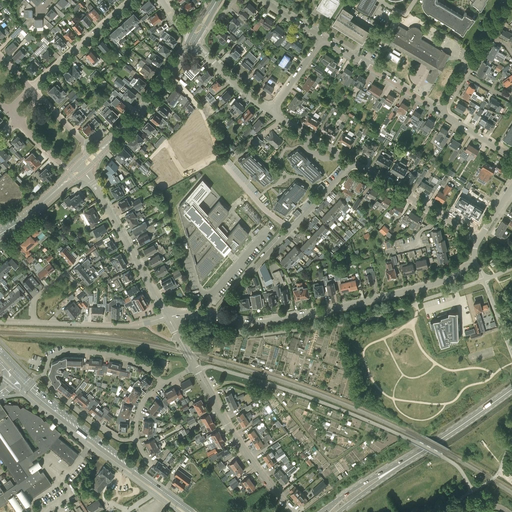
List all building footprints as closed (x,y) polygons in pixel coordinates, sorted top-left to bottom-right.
[(22,24),(26,27),(33,18),(34,18),(33,17),(33,18),(31,16),(31,9),(33,7),(25,0),(22,0),(21,2),(26,7),(24,9),(24,18),(26,19),(22,24)] [(58,0),(57,2),(55,5),(60,10),(65,5),(67,7),(70,3),(73,6),(76,3),(72,0),(58,0)] [(103,0),(102,0),(98,0),(96,2),(96,3),(98,5),(96,6),(100,10),(101,9),(104,12),(108,8),(107,6),(108,5),(103,0)] [(155,8),(153,6),(154,5),(149,0),(148,0),(142,6),(149,14),(155,8)] [(187,11),(194,6),(193,6),(198,2),(198,1),(199,0),(191,0),(190,1),(183,6),(184,6),(183,6),(186,11),(187,10),(187,11)] [(335,10),(341,0),(321,0),(316,9),(326,16),(330,19),(335,11),(335,10)] [(360,0),(359,2),(357,7),(368,14),(368,13),(371,15),(377,6),(373,4),(375,0),(360,0)] [(427,13),(428,14),(429,14),(431,13),(454,27),(455,25),(457,27),(455,29),(463,34),(467,29),(466,29),(468,26),(468,27),(474,19),(466,15),(467,14),(467,13),(466,13),(466,12),(465,12),(464,13),(464,14),(464,15),(462,17),(439,3),(438,4),(436,2),(435,2),(435,0),(423,0),(424,2),(422,2),(422,4),(423,5),(423,6),(423,7),(423,8),(424,9),(425,10),(426,11),(427,12),(427,13)] [(473,0),(474,0),(473,2),(472,2),(471,2),(471,3),(471,4),(471,5),(472,5),(473,5),(473,4),(481,9),(486,1),(485,1),(485,0),(473,0)] [(255,13),(253,12),(255,9),(249,3),(245,6),(241,10),(243,12),(242,13),(240,12),(238,14),(245,20),(248,16),(243,12),(245,10),(250,14),(252,16),(255,13)] [(97,17),(100,15),(93,8),(90,4),(87,7),(90,11),(88,13),(94,20),(95,19),(95,20),(98,17),(97,17)] [(51,8),(46,14),(44,16),(50,21),(57,13),(62,18),(65,15),(54,5),(51,9),(51,8)] [(370,32),(351,19),(354,14),(343,7),(333,23),(334,23),(360,40),(362,41),(363,42),(364,40),(365,41),(370,32)] [(134,25),(136,27),(138,29),(139,30),(141,29),(137,23),(140,21),(133,13),(128,18),(134,25)] [(150,23),(152,22),(154,25),(149,29),(152,32),(157,28),(155,25),(162,20),(156,13),(149,18),(150,19),(148,20),(150,23)] [(79,16),(79,18),(80,19),(80,20),(86,27),(87,26),(87,27),(90,25),(89,24),(92,22),(85,15),(83,14),(82,14),(79,16)] [(42,19),(35,19),(33,18),(26,27),(28,29),(32,25),(34,27),(43,26),(45,24),(50,29),(53,26),(44,17),(42,19)] [(231,23),(227,27),(230,30),(234,33),(238,29),(236,27),(239,23),(241,25),(244,22),(238,17),(236,20),(233,17),(229,21),(231,23)] [(134,25),(128,18),(123,22),(129,30),(134,25)] [(273,22),(266,18),(264,21),(262,21),(263,20),(260,18),(257,24),(260,25),(260,24),(265,28),(266,26),(269,28),(273,22)] [(78,34),(83,29),(77,22),(72,27),(78,34)] [(129,30),(123,22),(118,26),(125,34),(129,30)] [(156,30),(158,33),(168,26),(166,23),(156,30)] [(286,36),(283,34),(285,32),(280,28),(277,25),(271,32),(270,31),(266,36),(269,39),(271,37),(276,41),(274,43),(278,46),(286,36)] [(440,50),(441,50),(421,38),(421,37),(422,36),(422,35),(422,34),(422,33),(422,32),(421,31),(421,30),(420,29),(419,28),(418,27),(416,27),(415,26),(414,26),(413,27),(411,27),(410,27),(409,28),(408,29),(407,30),(398,25),(394,32),(395,32),(394,34),(391,33),(386,41),(389,43),(421,62),(428,66),(426,68),(428,69),(431,71),(430,72),(429,71),(429,72),(430,72),(426,79),(433,83),(439,73),(440,73),(445,64),(444,64),(447,60),(450,55),(443,51),(442,51),(440,50)] [(125,34),(118,26),(114,30),(120,38),(125,34)] [(10,36),(13,39),(22,30),(19,27),(10,36)] [(3,29),(1,31),(0,29),(0,41),(3,39),(2,38),(8,32),(5,28),(3,30),(3,29)] [(70,30),(63,35),(66,39),(67,38),(70,41),(74,38),(72,35),(74,34),(70,30)] [(115,42),(120,38),(114,30),(109,35),(115,42)] [(224,45),(226,42),(223,39),(226,36),(227,35),(226,34),(226,35),(220,30),(215,36),(219,39),(218,40),(218,41),(222,45),(224,45)] [(503,30),(499,35),(508,40),(510,42),(510,41),(511,41),(511,37),(510,36),(511,34),(508,32),(508,33),(503,30)] [(173,39),(174,38),(170,35),(167,33),(163,38),(166,40),(165,41),(172,46),(176,41),(173,39)] [(230,33),(228,36),(234,42),(236,39),(230,33)] [(57,34),(54,37),(56,40),(53,42),(59,50),(66,44),(59,36),(59,37),(57,34)] [(236,42),(239,45),(244,39),(241,36),(236,42)] [(303,46),(295,39),(293,42),(292,40),(291,42),(286,37),(281,44),(286,48),(289,44),(291,45),(299,52),(302,49),(301,48),(303,46)] [(15,40),(13,42),(13,41),(5,49),(9,54),(18,46),(17,46),(19,44),(15,40)] [(108,47),(108,46),(102,40),(96,45),(103,52),(103,51),(105,53),(110,49),(108,47)] [(166,56),(170,50),(163,45),(162,46),(159,44),(158,47),(160,49),(159,51),(166,56)] [(239,47),(237,45),(235,48),(229,53),(236,59),(243,52),(239,48),(239,47)] [(21,60),(20,59),(25,54),(27,51),(23,46),(22,48),(20,49),(20,48),(11,56),(16,62),(17,61),(18,63),(21,60)] [(45,51),(41,46),(33,52),(35,55),(36,56),(40,53),(41,55),(46,61),(53,55),(48,49),(45,51)] [(493,46),(490,51),(504,60),(506,56),(501,53),(500,53),(498,52),(499,49),(493,46)] [(96,58),(97,57),(91,50),(85,55),(91,62),(92,61),(94,64),(98,60),(96,58)] [(502,62),(504,60),(490,51),(487,57),(492,60),(494,57),(500,61),(502,62)] [(151,63),(153,61),(158,65),(163,59),(153,52),(151,55),(149,58),(148,57),(146,60),(151,63)] [(397,63),(400,58),(390,52),(387,57),(397,63)] [(249,61),(251,59),(250,58),(251,57),(250,56),(251,55),(249,53),(244,57),(246,59),(241,64),(244,67),(245,66),(249,70),(253,65),(249,61)] [(328,63),(326,66),(327,66),(332,58),(331,58),(332,56),(329,55),(329,56),(324,53),(323,55),(324,56),(322,59),(321,58),(320,61),(322,63),(324,62),(324,61),(328,63)] [(266,74),(260,68),(262,65),(263,66),(270,59),(266,55),(260,63),(256,67),(258,70),(257,71),(257,70),(253,75),(259,81),(263,76),(266,74)] [(86,65),(88,63),(83,57),(80,60),(86,65)] [(149,78),(154,71),(147,65),(149,63),(142,57),(140,60),(145,64),(139,71),(143,74),(144,74),(149,78)] [(285,57),(280,63),(282,64),(288,68),(293,61),(288,58),(287,59),(285,57)] [(339,63),(332,58),(327,66),(333,70),(330,74),(334,77),(338,71),(334,68),(337,64),(337,65),(339,63)] [(31,75),(38,69),(32,62),(25,69),(31,75)] [(188,67),(187,67),(185,71),(192,78),(199,72),(197,70),(201,67),(196,62),(190,68),(189,67),(188,67)] [(493,72),(490,70),(492,67),(483,62),(480,68),(491,75),(493,72)] [(133,70),(128,66),(125,64),(122,67),(130,73),(132,70),(133,70)] [(321,74),(324,69),(317,64),(314,70),(321,74)] [(73,65),(68,70),(75,78),(77,76),(78,77),(81,75),(79,73),(81,71),(77,67),(76,68),(73,65)] [(509,65),(502,70),(511,83),(511,82),(511,74),(511,75),(509,73),(508,73),(506,71),(510,68),(509,65)] [(343,74),(345,75),(345,74),(346,75),(344,77),(347,79),(344,83),(348,86),(352,79),(349,77),(352,72),(346,68),(343,73),(343,74)] [(493,76),(491,75),(480,68),(477,74),(485,79),(487,75),(492,78),(493,76)] [(73,79),(75,78),(68,70),(63,74),(66,77),(65,78),(70,84),(74,81),(73,79)] [(506,87),(511,83),(502,70),(503,71),(501,72),(504,76),(503,77),(505,79),(502,81),(503,82),(502,84),(504,87),(506,86),(506,87)] [(212,76),(207,71),(201,77),(199,75),(196,78),(202,84),(203,83),(205,81),(206,82),(209,80),(208,79),(212,76)] [(306,81),(312,85),(315,81),(318,83),(321,79),(322,80),(324,77),(319,74),(315,81),(309,77),(306,81)] [(364,85),(362,85),(366,79),(360,75),(356,81),(361,84),(359,87),(362,89),(364,85)] [(114,82),(121,88),(125,83),(118,77),(114,82)] [(145,83),(138,77),(137,78),(136,78),(133,77),(130,82),(131,83),(130,83),(139,90),(140,89),(141,90),(142,88),(142,87),(145,83)] [(274,88),(270,85),(271,83),(272,82),(269,79),(268,81),(266,83),(262,88),(270,94),(272,90),(274,88)] [(221,86),(216,81),(211,86),(208,89),(211,92),(213,94),(216,91),(221,86)] [(302,87),(308,91),(312,85),(306,81),(302,87)] [(372,83),(370,86),(368,89),(366,92),(369,94),(367,97),(370,99),(377,87),(372,83)] [(48,92),(52,97),(59,90),(58,89),(59,87),(57,84),(55,86),(54,85),(48,92)] [(469,85),(466,90),(472,94),(474,95),(477,97),(483,101),(483,100),(484,99),(475,93),(476,93),(473,91),(475,88),(469,85)] [(122,88),(125,91),(123,95),(130,100),(130,101),(131,101),(131,100),(132,100),(133,99),(133,98),(135,95),(134,95),(127,89),(124,86),(122,88)] [(383,90),(377,87),(370,99),(372,95),(378,99),(381,95),(380,94),(383,90)] [(169,101),(167,103),(170,106),(171,107),(174,104),(173,103),(176,99),(183,104),(181,107),(188,112),(186,115),(189,116),(194,109),(191,107),(192,106),(189,104),(190,102),(187,100),(188,99),(174,89),(166,100),(169,101)] [(354,100),(357,101),(363,91),(361,89),(354,100)] [(62,101),(66,97),(64,95),(65,94),(62,90),(61,92),(59,90),(52,97),(58,102),(61,99),(62,101)] [(67,96),(70,99),(76,93),(73,90),(68,94),(68,95),(67,96)] [(470,96),(473,98),(474,95),(472,94),(466,90),(462,96),(466,98),(468,100),(470,96)] [(226,100),(226,101),(232,96),(226,91),(221,96),(223,98),(221,101),(223,103),(226,100)] [(366,93),(363,91),(357,101),(360,103),(366,93)] [(116,97),(110,103),(115,107),(116,106),(118,108),(121,111),(122,110),(123,111),(124,109),(126,106),(122,102),(125,99),(117,92),(114,96),(116,97)] [(76,93),(70,99),(72,102),(73,101),(75,99),(78,96),(76,93)] [(381,99),(380,101),(375,110),(378,111),(379,109),(380,109),(384,103),(391,107),(396,98),(388,94),(384,101),(381,99)] [(296,96),(292,101),(298,105),(302,108),(304,109),(307,111),(308,112),(309,112),(311,110),(306,107),(306,108),(302,105),(304,102),(306,103),(308,101),(307,100),(302,97),(299,95),(298,97),(296,96)] [(216,101),(214,97),(209,101),(208,101),(208,102),(211,105),(216,101)] [(499,112),(502,107),(498,105),(500,103),(494,100),(495,99),(491,97),(488,103),(486,107),(489,108),(491,104),(497,108),(496,110),(499,112)] [(236,99),(230,106),(235,110),(240,103),(238,102),(238,101),(237,99),(236,100),(236,99)] [(72,102),(70,104),(70,103),(63,110),(68,114),(77,106),(73,101),(72,102)] [(292,101),(288,106),(294,110),(298,113),(302,108),(298,105),(292,101)] [(408,106),(402,102),(399,107),(395,105),(388,117),(392,120),(396,114),(396,113),(397,111),(405,116),(407,112),(405,111),(408,106)] [(235,110),(233,112),(235,113),(235,114),(237,112),(239,114),(245,107),(244,107),(244,106),(243,105),(242,105),(240,103),(235,110)] [(465,111),(467,108),(465,107),(466,107),(458,103),(455,108),(462,113),(464,110),(465,111)] [(105,112),(102,114),(105,117),(111,123),(111,122),(112,122),(114,120),(114,119),(117,116),(107,105),(106,107),(103,110),(105,112)] [(162,106),(157,111),(164,116),(166,114),(168,117),(171,114),(168,111),(169,111),(166,108),(166,109),(162,106)] [(96,110),(94,108),(86,116),(89,119),(93,114),(92,114),(96,110)] [(79,109),(71,117),(74,120),(74,121),(78,124),(84,118),(86,116),(79,109)] [(246,113),(245,112),(242,116),(234,125),(237,128),(243,120),(246,123),(248,120),(254,115),(248,110),(246,113)] [(412,116),(410,119),(412,120),(411,122),(418,126),(421,121),(418,119),(421,114),(415,110),(412,116)] [(307,119),(305,123),(312,127),(319,115),(315,112),(312,117),(309,116),(308,115),(309,115),(308,114),(309,112),(304,117),(307,119)] [(175,113),(172,115),(179,122),(181,119),(175,113)] [(161,120),(155,114),(152,117),(152,116),(150,118),(151,119),(150,119),(156,125),(158,123),(161,125),(163,122),(161,120)] [(491,114),(487,120),(484,126),(489,130),(490,128),(492,129),(494,125),(496,122),(492,119),(494,116),(491,114)] [(316,129),(320,122),(317,120),(320,115),(319,115),(312,127),(316,129)] [(405,125),(410,117),(407,116),(400,127),(405,130),(407,127),(405,125)] [(478,123),(484,126),(487,120),(482,117),(478,123)] [(96,120),(94,118),(91,121),(88,124),(87,124),(82,129),(84,131),(83,131),(86,134),(88,135),(91,133),(92,134),(95,132),(93,129),(99,124),(96,121),(96,120)] [(428,118),(426,122),(423,120),(417,129),(419,131),(422,126),(429,131),(435,122),(434,122),(435,122),(432,120),(431,120),(428,118)] [(258,129),(259,129),(264,124),(259,119),(252,127),(256,131),(258,129)] [(154,134),(157,131),(148,122),(146,124),(145,124),(143,126),(143,127),(142,128),(143,128),(141,130),(143,132),(145,131),(149,134),(151,131),(154,134)] [(324,133),(328,135),(332,129),(327,126),(329,124),(327,122),(325,125),(321,130),(324,132),(324,133)] [(511,144),(511,142),(511,124),(503,138),(511,144)] [(245,132),(243,134),(246,136),(252,129),(249,127),(248,128),(245,132)] [(442,127),(438,132),(443,135),(439,141),(441,142),(438,145),(443,148),(449,138),(445,136),(448,131),(442,127)] [(334,131),(332,129),(328,135),(331,137),(332,136),(334,138),(338,132),(337,132),(339,129),(336,128),(334,131)] [(391,140),(394,135),(390,133),(390,134),(387,132),(386,132),(383,129),(381,128),(378,133),(384,137),(384,136),(391,140)] [(339,141),(343,143),(350,131),(349,130),(346,135),(343,133),(339,141)] [(282,141),(271,131),(264,138),(275,148),(282,141)] [(354,133),(350,131),(343,143),(350,147),(354,140),(351,138),(354,133)] [(137,134),(132,139),(139,146),(141,144),(141,143),(143,140),(137,134)] [(203,145),(205,150),(212,146),(205,134),(199,138),(196,139),(200,146),(203,145)] [(386,138),(378,134),(376,137),(378,139),(377,140),(380,142),(381,140),(383,142),(386,138)] [(18,149),(24,143),(17,136),(11,141),(15,146),(13,147),(16,150),(18,148),(18,149)] [(263,141),(257,136),(252,142),(257,147),(263,141)] [(194,144),(189,147),(195,157),(201,154),(198,149),(201,147),(200,146),(196,139),(195,138),(192,140),(194,144)] [(454,149),(449,157),(450,158),(449,160),(450,160),(449,162),(453,164),(461,150),(461,149),(459,148),(462,143),(458,141),(457,141),(452,138),(448,145),(454,149)] [(137,148),(139,146),(132,139),(128,143),(134,150),(136,147),(137,148)] [(373,143),(371,146),(365,143),(363,147),(365,148),(363,151),(372,156),(373,155),(376,151),(375,151),(378,146),(373,143)] [(466,155),(467,152),(470,154),(474,147),(469,144),(464,150),(465,151),(464,153),(466,155)] [(139,150),(142,153),(144,151),(147,148),(144,145),(141,148),(139,150)] [(177,153),(183,164),(190,161),(187,156),(189,154),(184,146),(181,147),(183,150),(177,153)] [(475,157),(479,150),(474,147),(470,154),(472,155),(471,158),(473,159),(474,157),(475,157)] [(8,155),(2,148),(0,149),(0,159),(1,161),(8,155)] [(130,156),(123,148),(117,154),(118,155),(116,157),(118,159),(120,157),(124,161),(127,158),(129,161),(132,158),(130,156)] [(298,149),(287,157),(291,164),(294,162),(296,164),(297,165),(295,168),(312,183),(313,182),(324,175),(319,168),(310,161),(307,158),(298,149)] [(392,161),(389,159),(391,157),(393,153),(392,153),(393,152),(391,150),(390,151),(388,155),(386,157),(381,165),(387,169),(392,161)] [(16,152),(14,154),(19,160),(22,157),(16,152)] [(249,152),(237,160),(242,167),(250,175),(251,174),(254,178),(263,186),(274,178),(269,171),(267,173),(264,170),(266,168),(249,152)] [(25,164),(23,166),(25,168),(36,158),(32,153),(24,160),(27,162),(25,164)] [(376,162),(381,165),(386,157),(380,154),(376,162)] [(33,170),(41,163),(36,158),(25,168),(27,170),(29,168),(29,169),(31,167),(33,170)] [(494,159),(491,165),(493,166),(493,167),(495,168),(505,174),(506,172),(507,173),(509,170),(508,169),(508,167),(503,164),(504,163),(500,161),(499,162),(494,159)] [(110,161),(105,166),(109,170),(105,173),(108,178),(111,183),(117,180),(113,172),(118,167),(111,160),(110,161)] [(5,161),(1,165),(5,169),(9,165),(5,161)] [(172,172),(174,170),(174,169),(175,169),(172,164),(171,165),(169,161),(163,164),(168,173),(165,175),(167,179),(174,175),(172,172)] [(481,168),(479,168),(478,170),(479,171),(479,172),(477,171),(475,175),(486,181),(490,174),(491,175),(495,168),(493,167),(493,166),(491,165),(485,161),(485,162),(483,161),(481,166),(482,166),(481,168)] [(138,167),(143,173),(148,168),(142,163),(138,167)] [(395,163),(391,171),(396,174),(401,166),(395,163)] [(402,178),(407,170),(401,166),(396,174),(402,178)] [(428,169),(425,167),(420,176),(423,178),(428,169)] [(50,172),(49,170),(48,170),(46,168),(40,173),(37,171),(34,174),(39,179),(41,177),(43,180),(46,178),(47,180),(50,177),(48,175),(51,173),(50,173),(50,172)] [(414,170),(412,173),(410,173),(409,175),(409,176),(407,181),(410,182),(410,183),(411,184),(412,184),(413,184),(417,177),(416,176),(417,172),(414,170)] [(0,200),(9,210),(27,193),(6,171),(0,177),(0,200)] [(442,180),(441,181),(440,184),(443,186),(449,175),(446,173),(442,180)] [(348,196),(347,196),(351,191),(350,191),(355,183),(354,184),(353,182),(355,179),(353,178),(354,177),(351,175),(350,176),(344,185),(348,188),(347,188),(347,189),(345,188),(340,196),(345,200),(348,196)] [(418,187),(423,190),(432,176),(431,175),(428,181),(426,180),(424,182),(422,181),(418,187)] [(434,177),(432,176),(423,190),(429,194),(434,186),(434,185),(435,183),(433,182),(434,180),(432,179),(434,177)] [(202,179),(178,207),(189,247),(200,282),(224,253),(221,249),(224,247),(226,245),(233,252),(248,234),(238,223),(227,236),(225,234),(227,231),(222,225),(220,228),(217,225),(229,212),(219,200),(207,214),(198,203),(211,188),(202,179)] [(277,201),(272,209),(284,215),(293,206),(295,202),(296,203),(304,194),(306,190),(308,187),(295,180),(295,181),(283,194),(280,197),(282,199),(279,203),(277,201)] [(366,185),(365,185),(365,184),(363,183),(363,182),(363,181),(361,180),(361,181),(360,181),(356,188),(357,189),(356,191),(359,193),(360,191),(361,191),(363,188),(364,187),(366,185)] [(124,188),(122,184),(111,190),(114,195),(116,198),(125,193),(123,189),(124,188)] [(439,191),(435,197),(443,202),(447,195),(452,187),(447,184),(442,192),(439,191)] [(375,191),(372,189),(368,194),(367,193),(364,198),(369,201),(370,198),(374,200),(378,193),(377,192),(378,192),(376,190),(375,191)] [(68,196),(63,201),(69,207),(73,204),(76,207),(77,206),(79,208),(82,206),(80,204),(84,200),(83,199),(83,198),(83,197),(82,197),(82,196),(81,196),(80,196),(78,194),(76,196),(76,195),(71,199),(68,196)] [(377,200),(372,205),(373,206),(372,207),(374,209),(375,209),(376,210),(379,206),(382,207),(383,207),(387,209),(392,200),(390,199),(385,196),(381,202),(377,200)] [(460,196),(455,205),(462,210),(461,212),(470,217),(471,215),(478,219),(484,210),(475,204),(469,201),(460,196)] [(354,204),(353,207),(356,210),(358,206),(362,199),(358,197),(354,204)] [(132,204),(134,207),(141,203),(139,198),(132,202),(131,200),(128,202),(126,199),(118,203),(122,210),(126,208),(127,208),(130,207),(129,206),(132,204)] [(340,199),(337,203),(346,212),(350,208),(348,206),(349,204),(341,198),(340,199)] [(141,203),(134,207),(136,211),(143,207),(142,206),(145,205),(143,202),(142,203),(141,203)] [(247,214),(256,224),(261,219),(252,208),(246,202),(241,207),(247,214)] [(346,212),(337,203),(333,207),(338,212),(342,208),(346,212)] [(400,214),(404,207),(400,205),(396,203),(392,209),(391,208),(389,212),(392,214),(394,211),(400,214)] [(338,212),(333,207),(329,210),(335,216),(338,212)] [(94,211),(93,211),(92,208),(84,212),(90,224),(89,225),(91,228),(98,225),(96,222),(99,220),(94,211)] [(335,216),(329,210),(325,214),(331,220),(335,216)] [(135,211),(125,216),(127,221),(141,214),(140,212),(136,214),(135,211)] [(406,226),(409,221),(411,222),(416,215),(411,212),(409,216),(406,215),(401,223),(406,226)] [(141,214),(127,221),(131,227),(138,222),(136,218),(138,218),(138,219),(144,216),(143,213),(141,214)] [(327,224),(331,220),(325,214),(321,218),(327,224)] [(416,215),(411,222),(409,226),(414,229),(414,228),(417,230),(421,223),(418,222),(420,218),(416,215)] [(364,225),(368,221),(362,216),(358,220),(364,225)] [(426,227),(429,221),(424,219),(421,224),(426,227)] [(502,220),(498,227),(504,230),(508,224),(502,220)] [(132,229),(135,235),(146,229),(145,226),(146,224),(145,221),(142,223),(132,229)] [(312,228),(314,226),(317,230),(319,228),(315,223),(313,221),(311,222),(310,221),(308,224),(312,228)] [(154,226),(157,224),(156,222),(153,224),(146,227),(148,230),(154,226)] [(106,230),(103,224),(93,230),(96,236),(99,234),(106,230)] [(323,224),(319,228),(320,228),(325,233),(329,229),(323,224)] [(383,234),(388,229),(384,225),(379,230),(383,234)] [(51,235),(54,231),(48,226),(44,230),(51,235)] [(432,237),(442,235),(439,226),(438,226),(433,227),(434,231),(431,232),(432,237)] [(503,232),(504,230),(498,227),(495,233),(499,236),(499,237),(505,241),(508,235),(503,232)] [(325,233),(320,228),(319,228),(317,230),(316,232),(321,237),(324,239),(327,235),(325,233)] [(29,235),(30,236),(24,241),(23,241),(21,242),(21,243),(21,244),(24,248),(21,251),(26,257),(29,254),(27,251),(38,241),(34,237),(38,233),(35,230),(29,235)] [(321,237),(316,232),(312,236),(318,241),(321,237)] [(140,245),(151,239),(147,233),(137,239),(140,245)] [(318,241),(312,236),(308,239),(316,247),(314,245),(318,241)] [(316,247),(308,239),(305,243),(313,251),(315,253),(316,252),(314,249),(316,247)] [(115,245),(114,245),(111,240),(106,243),(109,248),(107,249),(109,253),(117,249),(115,245)] [(385,241),(386,248),(393,246),(392,240),(385,241)] [(301,247),(304,251),(306,253),(309,255),(313,251),(305,243),(301,247)] [(156,249),(157,249),(158,252),(163,249),(162,246),(161,247),(160,244),(156,246),(155,247),(154,244),(143,250),(146,255),(157,250),(156,249)] [(84,252),(87,255),(96,248),(93,245),(84,252)] [(436,252),(436,253),(445,251),(447,250),(446,245),(436,247),(438,252),(436,252)] [(301,251),(295,246),(292,250),(299,257),(301,259),(305,255),(301,251)] [(60,252),(65,258),(71,253),(69,251),(71,249),(69,247),(66,249),(65,247),(63,249),(61,247),(58,249),(60,252)] [(165,252),(163,249),(158,252),(159,254),(152,257),(153,258),(149,260),(152,266),(162,260),(160,257),(161,257),(160,255),(165,252)] [(299,257),(292,250),(288,254),(296,261),(299,257)] [(72,255),(71,253),(65,258),(70,264),(71,263),(76,259),(74,258),(77,256),(74,253),(72,255)] [(113,258),(110,259),(113,265),(116,264),(123,260),(119,253),(112,257),(113,258)] [(48,274),(55,269),(48,262),(51,260),(54,258),(51,254),(45,259),(48,262),(44,264),(42,266),(48,274)] [(296,261),(288,254),(284,258),(290,263),(292,265),(296,261)] [(391,256),(392,260),(386,262),(387,266),(388,269),(386,270),(388,279),(392,278),(396,277),(394,268),(393,264),(397,263),(395,255),(391,256)] [(0,266),(5,272),(12,267),(14,269),(18,266),(11,258),(8,261),(7,260),(0,266)] [(286,267),(290,263),(284,258),(280,262),(286,267)] [(79,263),(73,268),(77,273),(85,266),(87,265),(87,264),(90,261),(88,259),(83,263),(81,265),(79,263)] [(116,264),(113,265),(117,271),(119,270),(126,266),(123,260),(116,264)] [(265,281),(271,279),(265,263),(260,268),(265,281)] [(404,275),(410,273),(407,265),(407,263),(400,265),(400,267),(402,266),(404,275)] [(42,266),(41,265),(36,269),(37,270),(36,272),(42,280),(48,274),(42,266)] [(89,267),(87,265),(85,266),(77,273),(81,277),(86,272),(89,270),(91,269),(89,267)] [(167,271),(166,269),(164,265),(158,268),(158,269),(155,271),(158,276),(167,271)] [(86,272),(81,277),(84,281),(92,274),(96,271),(96,270),(93,267),(91,269),(89,270),(86,272)] [(84,281),(87,285),(93,280),(97,277),(97,276),(105,270),(103,267),(97,272),(96,271),(92,274),(84,281)] [(376,278),(374,270),(373,271),(373,268),(366,270),(367,275),(365,275),(367,285),(374,283),(373,279),(376,278)] [(178,269),(172,273),(175,278),(181,275),(178,269)] [(275,278),(272,279),(275,285),(276,285),(277,291),(278,295),(281,294),(282,303),(289,302),(288,298),(289,297),(288,293),(287,293),(286,290),(281,291),(280,283),(284,282),(279,270),(272,273),(275,278)] [(127,281),(133,278),(129,271),(122,275),(124,277),(121,278),(124,283),(126,282),(127,281)] [(120,277),(119,274),(112,278),(118,291),(124,288),(118,278),(120,277)] [(38,283),(31,275),(28,279),(22,283),(29,291),(35,286),(38,283)] [(349,281),(348,277),(347,277),(350,290),(358,288),(356,280),(355,275),(352,276),(353,280),(349,281)] [(256,276),(253,278),(255,284),(256,287),(249,289),(250,292),(261,288),(260,284),(259,284),(256,276)] [(172,277),(161,282),(163,286),(165,289),(169,286),(170,286),(171,289),(177,286),(174,280),(172,277)] [(342,291),(350,290),(347,277),(340,279),(340,283),(342,291)] [(333,279),(328,280),(327,280),(327,281),(326,281),(329,293),(336,292),(334,282),(333,283),(333,279)] [(303,288),(302,282),(300,283),(302,298),(305,298),(309,297),(307,288),(303,288)] [(294,290),(296,299),(302,298),(300,283),(297,283),(297,287),(293,287),(294,290)] [(313,284),(314,291),(315,290),(316,296),(324,294),(322,285),(319,286),(319,283),(313,284)] [(136,285),(136,284),(127,289),(125,290),(128,296),(139,290),(137,287),(138,286),(137,285),(136,285)] [(12,291),(11,292),(17,300),(23,295),(21,293),(24,291),(18,285),(16,287),(12,291)] [(79,300),(86,294),(84,291),(83,292),(77,297),(79,300)] [(4,297),(11,306),(17,300),(11,292),(8,294),(8,295),(5,297),(4,297)] [(274,295),(273,292),(264,294),(266,301),(269,300),(270,305),(276,304),(275,299),(276,299),(275,295),(274,295)] [(142,293),(131,300),(126,302),(124,304),(126,308),(129,306),(130,308),(145,299),(142,293)] [(251,296),(252,301),(253,308),(257,307),(262,306),(264,306),(263,298),(261,299),(260,294),(251,296)] [(106,308),(106,303),(106,296),(103,296),(103,298),(103,304),(97,304),(97,307),(97,316),(102,316),(103,308),(106,308)] [(250,307),(249,301),(252,301),(251,296),(248,297),(248,298),(240,300),(241,305),(238,306),(238,308),(241,308),(241,309),(250,307)] [(4,297),(0,300),(0,304),(6,311),(11,306),(4,297)] [(106,308),(106,310),(111,311),(111,317),(116,317),(116,299),(113,299),(108,303),(106,303),(106,308)] [(119,300),(116,299),(116,317),(120,317),(120,311),(122,311),(122,307),(120,307),(120,304),(124,304),(126,302),(124,299),(123,299),(119,299),(119,300)] [(133,313),(148,304),(145,299),(130,308),(133,313)] [(64,309),(66,312),(68,314),(77,306),(73,302),(66,308),(64,309)] [(474,309),(477,319),(481,318),(479,312),(482,311),(480,302),(474,304),(475,309),(474,309)] [(81,311),(77,306),(68,314),(71,319),(81,311)] [(438,319),(430,321),(433,328),(436,328),(441,346),(450,344),(449,342),(451,342),(451,339),(459,339),(458,312),(449,312),(449,315),(448,315),(447,313),(437,316),(438,319)] [(48,373),(55,386),(55,387),(60,381),(60,380),(58,378),(57,378),(55,374),(56,373),(57,373),(57,372),(61,374),(61,375),(63,376),(65,373),(65,370),(63,370),(62,371),(60,370),(61,368),(57,367),(58,367),(62,365),(62,366),(65,365),(66,357),(65,357),(51,363),(48,373)] [(82,363),(82,357),(77,357),(76,365),(76,367),(82,368),(82,369),(85,370),(85,363),(82,363)] [(95,359),(89,358),(88,363),(86,363),(85,363),(85,370),(88,370),(88,368),(94,369),(95,359)] [(101,360),(95,359),(94,369),(97,369),(97,374),(102,375),(103,372),(104,365),(101,365),(101,360)] [(115,363),(109,361),(108,366),(104,365),(102,375),(105,375),(106,374),(107,371),(113,372),(115,363)] [(115,363),(113,372),(118,374),(117,378),(121,379),(121,377),(124,377),(125,371),(120,370),(121,364),(115,363)] [(138,380),(134,383),(141,388),(143,386),(145,388),(148,385),(149,386),(151,384),(150,383),(151,383),(145,376),(139,381),(138,380)] [(60,381),(55,387),(60,391),(65,384),(62,382),(64,381),(62,380),(61,381),(60,381)] [(184,382),(180,384),(183,388),(180,390),(183,395),(186,393),(184,391),(193,386),(189,380),(184,383),(184,382)] [(65,384),(60,391),(64,394),(70,386),(66,383),(65,384)] [(141,392),(139,391),(141,388),(134,383),(132,386),(133,387),(130,392),(137,397),(141,392)] [(64,394),(68,398),(72,393),(73,393),(74,394),(75,393),(74,392),(73,391),(71,389),(73,386),(71,385),(70,386),(64,394)] [(77,396),(74,400),(79,404),(85,396),(80,392),(83,389),(80,387),(75,393),(74,394),(77,396)] [(168,390),(174,400),(179,397),(179,398),(183,397),(179,390),(176,392),(174,388),(168,390)] [(169,404),(169,403),(174,400),(168,390),(164,393),(165,396),(162,400),(166,405),(169,404)] [(225,396),(228,402),(235,399),(234,397),(233,397),(231,391),(228,393),(228,394),(225,396)] [(130,392),(127,397),(126,396),(124,399),(131,403),(132,400),(134,401),(137,397),(130,392)] [(86,397),(85,396),(79,404),(83,407),(87,404),(89,405),(94,400),(92,398),(92,396),(90,395),(89,395),(86,397)] [(95,398),(94,400),(89,405),(90,405),(92,407),(88,411),(93,415),(100,406),(98,404),(100,402),(95,398)] [(122,403),(123,404),(121,409),(130,412),(132,407),(130,406),(131,403),(124,399),(122,403)] [(194,406),(189,409),(190,412),(195,409),(196,410),(199,407),(203,404),(202,402),(203,402),(202,400),(201,400),(200,399),(192,403),(194,406)] [(236,401),(235,399),(228,402),(230,407),(229,407),(230,409),(231,409),(231,410),(238,407),(237,406),(240,405),(239,401),(236,402),(235,401),(236,401)] [(168,407),(166,405),(162,400),(159,404),(157,402),(155,400),(151,405),(159,412),(163,407),(166,409),(168,407)] [(0,457),(17,483),(14,485),(10,480),(3,484),(7,490),(2,493),(7,502),(9,501),(16,511),(17,511),(23,508),(23,507),(24,506),(25,507),(31,503),(23,491),(27,489),(33,497),(51,484),(42,471),(40,473),(38,469),(40,468),(42,466),(38,460),(36,461),(33,463),(31,460),(50,448),(70,464),(70,465),(74,461),(73,460),(75,458),(78,454),(74,450),(58,437),(61,433),(54,428),(54,427),(51,425),(50,424),(45,420),(44,421),(41,417),(23,407),(20,409),(18,405),(11,404),(10,404),(8,404),(7,404),(6,404),(2,406),(0,403),(0,457)] [(195,409),(190,412),(192,415),(197,412),(198,415),(207,410),(206,409),(206,407),(205,407),(203,404),(199,407),(196,410),(195,409)] [(148,409),(150,411),(152,412),(149,416),(150,416),(155,418),(157,416),(156,416),(159,412),(151,405),(148,409)] [(100,420),(103,417),(105,419),(109,414),(107,412),(109,410),(105,406),(101,410),(99,408),(101,406),(100,406),(93,415),(98,419),(98,418),(100,420)] [(130,412),(121,409),(119,414),(117,418),(126,420),(127,417),(128,417),(130,412)] [(237,416),(240,422),(251,414),(250,412),(247,414),(245,415),(243,412),(237,416)] [(198,420),(201,426),(212,420),(209,414),(201,418),(198,420)] [(240,422),(243,426),(251,421),(250,419),(251,418),(250,418),(252,417),(251,414),(240,422)] [(149,421),(143,420),(143,426),(153,427),(154,422),(157,423),(157,420),(155,418),(150,416),(149,421)] [(127,431),(127,423),(125,423),(126,420),(117,418),(117,423),(119,423),(119,431),(127,431)] [(212,420),(201,426),(200,426),(201,429),(206,427),(207,430),(215,426),(212,420)] [(248,433),(251,438),(261,432),(256,425),(252,428),(253,430),(248,433)] [(153,433),(153,427),(143,426),(142,432),(147,432),(147,437),(153,435),(153,433)] [(213,440),(213,442),(221,437),(218,431),(210,435),(211,437),(209,439),(211,441),(213,440)] [(264,433),(262,431),(261,432),(251,438),(255,443),(265,436),(263,434),(264,433)] [(265,436),(255,443),(258,448),(260,447),(262,450),(269,445),(267,441),(268,440),(271,439),(272,438),(269,434),(265,436)] [(153,435),(147,437),(149,441),(144,443),(147,449),(156,444),(155,442),(159,440),(157,436),(154,438),(153,435)] [(225,444),(221,437),(213,442),(214,443),(210,445),(212,448),(214,447),(215,446),(217,448),(225,444)] [(159,444),(157,445),(156,444),(147,449),(150,454),(154,451),(156,456),(162,452),(160,449),(161,448),(161,447),(160,445),(159,444)] [(220,452),(217,454),(219,456),(221,455),(223,458),(231,454),(227,447),(220,452)] [(272,450),(270,452),(269,452),(268,451),(265,453),(266,454),(263,456),(266,461),(274,456),(273,454),(273,453),(272,450)] [(266,461),(270,466),(278,461),(276,459),(277,458),(279,456),(276,452),(273,453),(273,454),(274,456),(266,461)] [(187,457),(184,455),(178,463),(181,465),(187,457)] [(159,472),(167,462),(164,460),(162,463),(162,464),(158,461),(153,468),(154,469),(155,471),(156,470),(159,472)] [(225,474),(226,476),(239,466),(235,460),(229,464),(227,466),(230,470),(225,474)] [(169,464),(167,462),(159,472),(161,474),(161,475),(163,476),(164,476),(169,470),(166,467),(167,466),(169,464)] [(180,465),(177,463),(170,472),(172,474),(180,465)] [(90,485),(100,493),(114,475),(104,466),(90,485)] [(237,475),(243,471),(239,466),(226,476),(226,477),(232,473),(233,475),(235,474),(235,475),(236,474),(237,475)] [(280,468),(274,473),(279,479),(290,469),(289,467),(286,469),(283,472),(280,468)] [(290,479),(287,476),(291,473),(290,473),(292,471),(290,469),(279,479),(282,483),(284,484),(290,479)] [(174,476),(176,478),(172,483),(178,487),(178,488),(179,489),(181,489),(185,483),(186,484),(191,479),(178,470),(174,476)] [(252,482),(248,477),(242,481),(240,483),(244,488),(246,486),(252,482)] [(324,480),(315,488),(312,490),(316,495),(319,492),(328,485),(324,480)] [(249,491),(255,487),(252,482),(246,486),(249,491)] [(290,494),(294,499),(302,493),(297,488),(294,486),(289,491),(291,493),(290,494)] [(306,498),(302,493),(294,499),(299,504),(300,503),(302,505),(307,500),(305,498),(306,498)] [(11,511),(0,495),(0,511),(11,511)] [(99,503),(98,500),(87,507),(90,511),(100,511),(104,510),(99,503)]
